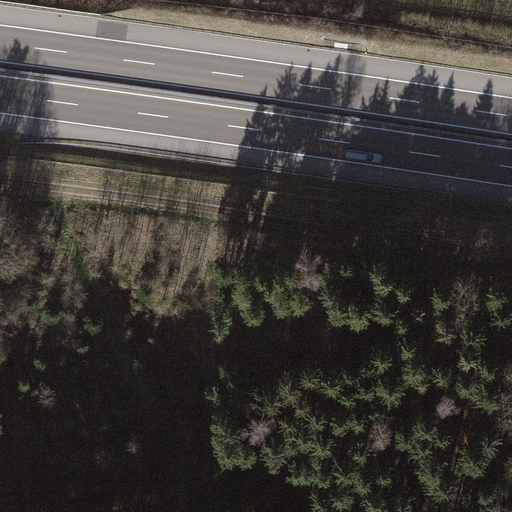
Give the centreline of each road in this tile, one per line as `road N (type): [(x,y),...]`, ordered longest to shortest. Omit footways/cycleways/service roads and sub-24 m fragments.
road 1 (track): [(0,184),(511,263)]
road 2 (motorway): [(0,95),(511,168)]
road 3 (motorway): [(511,116),(0,44)]
